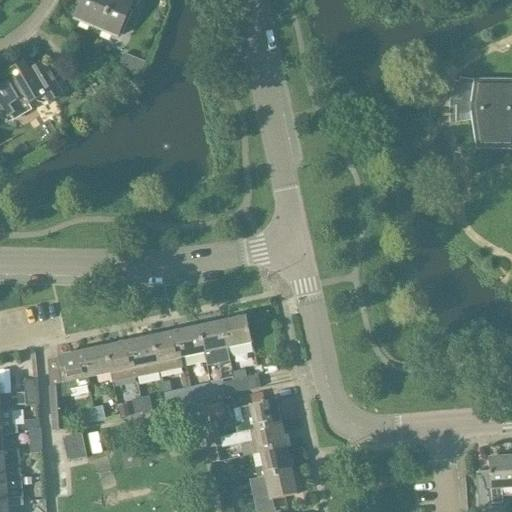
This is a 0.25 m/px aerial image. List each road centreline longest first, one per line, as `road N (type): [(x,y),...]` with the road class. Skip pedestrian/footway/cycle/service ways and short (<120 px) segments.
road 1 (tertiary): [(0,261),(166,264),(296,243)]
road 2 (tertiary): [(296,243),(331,398),(343,418),(372,428),(442,426)]
road 3 (tertiary): [(296,243),(243,0)]
